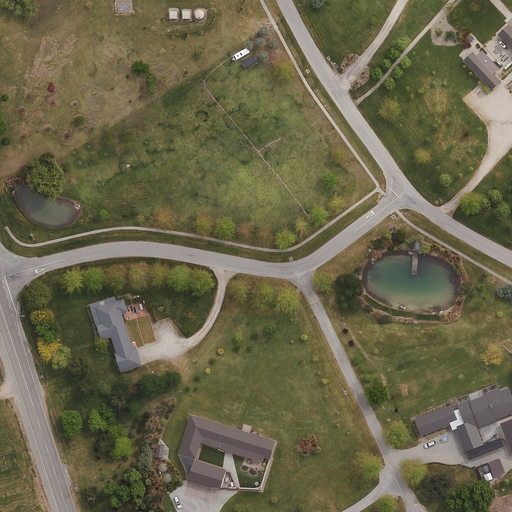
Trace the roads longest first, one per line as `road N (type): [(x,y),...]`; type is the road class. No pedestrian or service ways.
road 1 (residential): [(406,191),(298,267),(128,249),(0,278)]
road 2 (residential): [(283,0),(406,191)]
road 3 (tertiary): [(0,304),(67,511)]
road 4 (residential): [(406,191),(511,260)]
